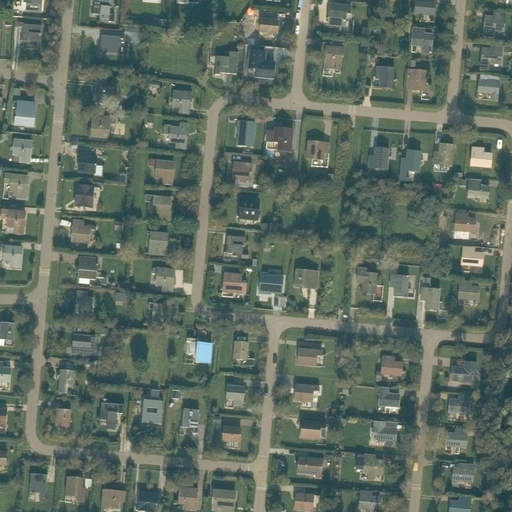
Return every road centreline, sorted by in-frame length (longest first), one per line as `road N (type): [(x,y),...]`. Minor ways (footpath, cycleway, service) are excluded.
road 1 (residential): [(261,475),(32,450),(39,306)]
road 2 (residential): [(296,108),(218,101),(211,109),(195,302),(219,318),(276,323)]
road 3 (residential): [(39,306),(60,80)]
road 4 (residential): [(427,337),(499,335),(511,191)]
road 5 (residential): [(427,337),(413,511)]
road 6 (residential): [(451,116),(296,108)]
road 7 (residential): [(261,475),(276,323)]
road 8 (residential): [(427,337),(276,323)]
